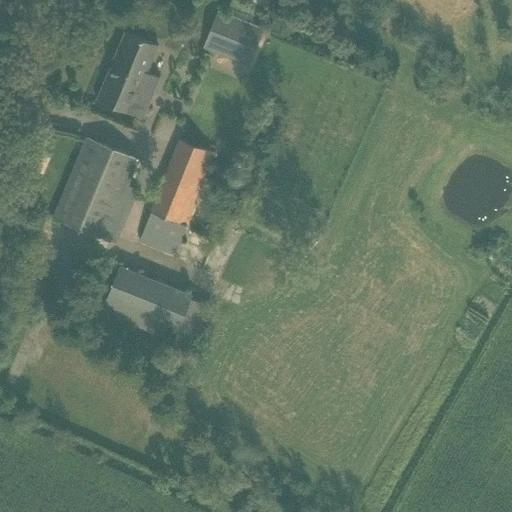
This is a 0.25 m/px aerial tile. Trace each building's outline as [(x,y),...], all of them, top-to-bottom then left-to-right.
[(218,11),(203,46),(215,51),(248,65),(263,29),(218,11)] [(98,98),(143,117),(160,78),(147,73),(159,45),(125,32),(98,98)] [(54,217),(104,239),(139,157),(88,136),(54,217)] [(175,254),(215,153),(181,138),(140,240),(175,254)] [(101,311),(173,341),(191,295),(119,266),(101,311)] [(0,401),(5,404),(10,393),(0,388),(0,401)]
